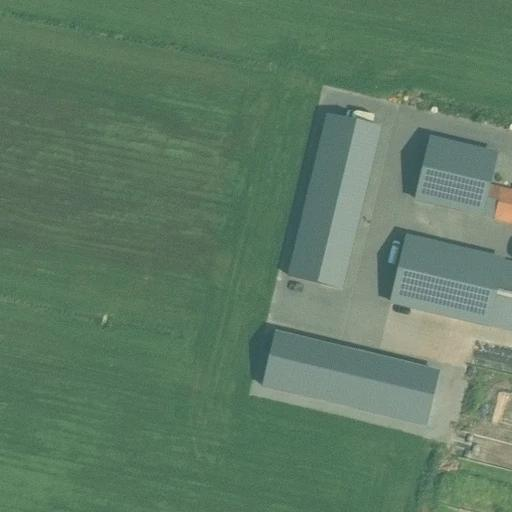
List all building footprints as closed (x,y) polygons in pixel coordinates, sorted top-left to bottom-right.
[(329,118),(290,279),(341,291),(380,131),(329,118)] [(482,216),(489,186),(495,157),(428,142),(415,201),(482,217),(482,216)] [(511,191),(489,186),(482,216),(494,219),(493,222),(511,226),(511,191)] [(511,264),(503,262),(503,260),(406,236),(389,305),(487,329),(488,326),(511,331),(511,264)] [(334,350),(275,336),(262,386),(425,426),(428,414),(438,375),(334,350)]
